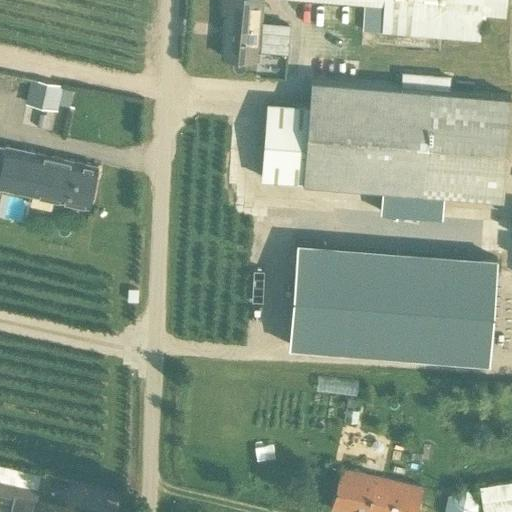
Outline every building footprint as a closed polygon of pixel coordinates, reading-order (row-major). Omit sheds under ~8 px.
[(264,0),(221,0),(221,12),(225,13),(221,55),(256,58),(257,47),(286,49),(289,24),(263,22),(264,0)] [(327,0),(364,2),(363,30),(483,36),(485,13),(510,14),(511,0),(327,0)] [(55,108),(61,84),(31,77),(26,102),(55,108)] [(511,95),(310,78),(308,104),(268,101),(262,177),(503,196),(511,95)] [(0,185),(88,206),(96,165),(0,143),(0,185)] [(297,242),(289,344),(489,360),(497,257),(297,242)] [(330,508),(349,511),(415,511),(422,486),(340,467),(330,508)] [(483,511),(511,511),(511,478),(479,484),(483,511)] [(12,511),(66,511),(68,508),(35,500),(38,489),(0,480),(0,495),(16,499),(12,511)] [(477,511),(479,505),(479,504),(479,500),(477,496),(474,491),(468,487),(461,485),(454,486),(450,488),(447,490),(444,493),(443,497),(441,503),(442,511),(477,511)]
